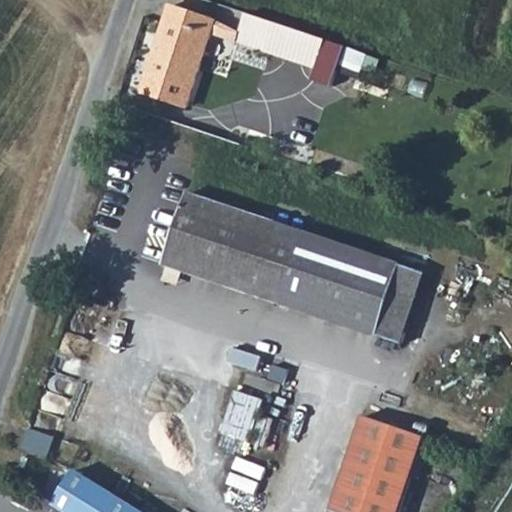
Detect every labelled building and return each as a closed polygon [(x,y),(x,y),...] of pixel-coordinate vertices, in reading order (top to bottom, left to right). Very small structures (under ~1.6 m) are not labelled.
[(182,113),(211,29),(166,13),(137,97),(182,113)] [(320,72),(328,44),(245,15),(237,46),(320,72)] [(401,267),(183,195),(161,268),(376,337),(401,267)] [(401,267),(376,337),(414,349),(438,279),(401,267)] [(257,413),(261,400),(234,391),(220,434),(264,448),(274,418),(257,413)] [(361,413),(332,508),(343,511),(398,511),(423,432),(361,413)] [(39,452),(33,450),(28,461),(35,463),(39,452)] [(136,511),(73,473),(54,504),(67,511),(136,511)]
